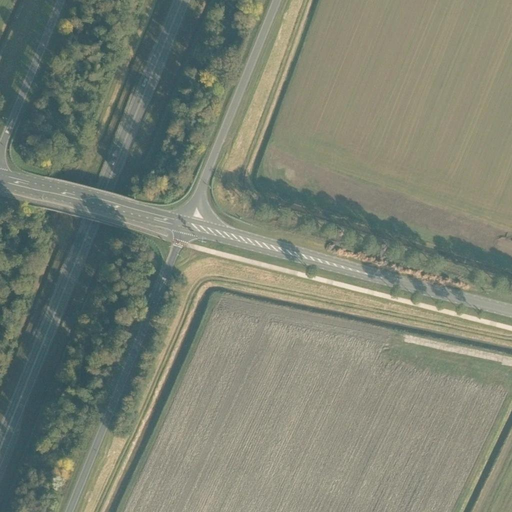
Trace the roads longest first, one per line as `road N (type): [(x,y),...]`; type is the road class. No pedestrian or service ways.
road 1 (trunk): [(0,447),(182,0)]
road 2 (secondary): [(511,311),(186,225)]
road 3 (trunk): [(68,511),(186,225)]
road 4 (trunk): [(186,225),(276,0)]
road 5 (secondary): [(0,177),(186,225)]
road 6 (trunk): [(61,0),(0,145)]
